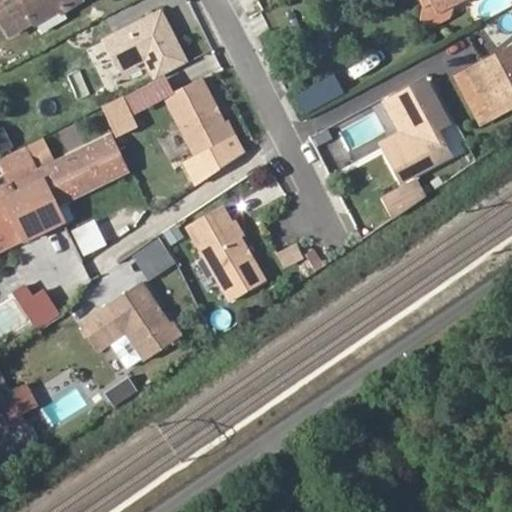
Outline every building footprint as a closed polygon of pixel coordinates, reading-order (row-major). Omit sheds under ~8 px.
[(0,0),(0,17),(10,34),(58,5),(60,9),(75,0),(0,0)] [(436,0),(440,9),(457,0),(436,0)] [(158,13),(103,42),(116,67),(124,70),(144,59),(155,79),(185,62),(170,36),(167,38),(163,30),(164,24),(158,13)] [(511,52),(471,73),(493,118),(511,108),(511,52)] [(460,79),(482,123),(493,118),(471,73),(460,79)] [(164,96),(194,157),(233,137),(226,122),(222,123),(200,79),(164,96)] [(419,139),(388,155),(402,181),(450,156),(437,130),(448,125),(426,82),(397,98),(419,139)] [(402,134),(382,144),(388,155),(419,139),(397,98),(386,104),(402,134)] [(0,150),(11,145),(1,126),(0,126),(0,150)] [(11,189),(35,238),(64,224),(56,210),(51,200),(60,196),(65,205),(127,174),(109,139),(11,189)] [(422,198),(410,182),(390,197),(400,213),(422,198)] [(11,189),(0,194),(0,231),(4,238),(18,231),(25,243),(35,238),(11,189)] [(56,210),(65,205),(60,196),(51,200),(56,210)] [(226,205),(190,223),(198,239),(233,221),(226,205)] [(69,229),(82,256),(106,245),(93,218),(69,229)] [(198,239),(228,299),(264,281),(241,236),(244,234),(237,219),(233,221),(198,239)] [(130,254),(147,280),(174,264),(158,237),(130,254)] [(295,243),(274,252),(282,268),(302,258),(295,243)] [(299,256),(309,273),(323,265),(314,248),(299,256)] [(140,284),(78,326),(96,353),(125,334),(145,362),(181,338),(172,325),(169,327),(140,284)]
